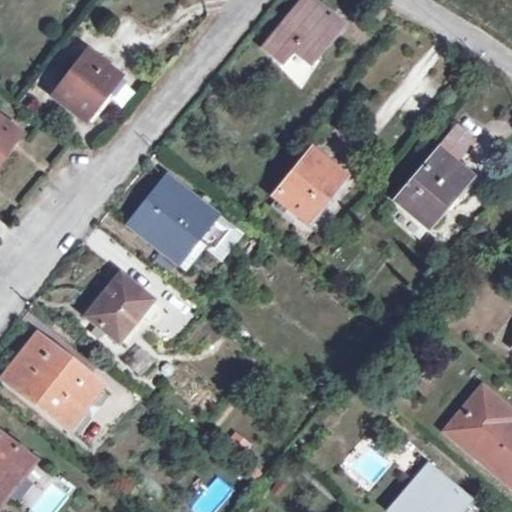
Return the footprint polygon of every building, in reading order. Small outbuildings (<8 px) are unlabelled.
[(327,14),(309,0),(300,0),(262,47),(281,63),(291,50),(308,64),(329,38),(340,25),(327,14)] [(66,84),(62,82),(51,97),(84,122),(118,78),(88,54),(66,84)] [(461,76),(453,69),(445,78),(454,85),(461,76)] [(0,155),(16,134),(0,122),(0,155)] [(470,143),(454,130),(437,150),(452,163),(470,143)] [(452,163),(437,150),(395,200),(426,227),(469,177),(452,163)] [(340,175),(309,151),(273,195),(305,220),(340,175)] [(180,191),(163,178),(128,222),(176,261),(184,267),(203,243),(212,249),(227,229),(201,209),(199,211),(196,209),(193,213),(174,198),(180,191)] [(117,273),(96,301),(84,315),(86,317),(115,341),(149,299),(117,273)] [(187,343),(203,353),(219,329),(203,318),(187,343)] [(35,335),(1,377),(64,428),(98,385),(35,335)] [(511,415),(480,389),(446,430),(511,485),(511,425),(508,422),(511,417),(511,415)] [(0,499),(22,472),(24,474),(35,460),(0,431),(0,499)] [(455,511),(465,500),(426,466),(386,511),(455,511)]
